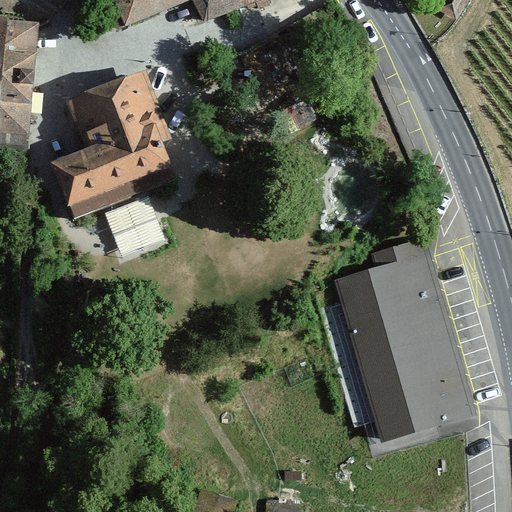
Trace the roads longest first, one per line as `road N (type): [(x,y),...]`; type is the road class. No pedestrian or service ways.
road 1 (tertiary): [(377,0),(467,165),(511,301)]
road 2 (track): [(34,185),(25,318),(55,511)]
road 3 (track): [(25,318),(0,499)]
